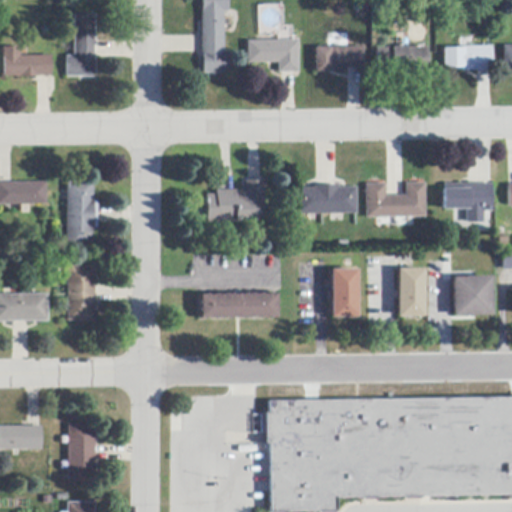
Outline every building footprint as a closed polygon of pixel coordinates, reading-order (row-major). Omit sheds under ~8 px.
[(227,0),(227,8),(227,13),(222,13),(222,18),(223,52),(228,52),(228,74),(202,74),(202,55),(201,55),(201,53),(200,37),(200,10),(201,10),(201,0),(227,0)] [(93,43),(93,58),(93,77),(65,77),(65,59),(73,59),(73,15),(93,15),(93,43)] [(293,73),(281,73),(277,73),(277,63),(246,64),(246,42),(297,41),(297,73),(293,73)] [(511,69),(502,70),(502,46),(511,46),(511,69)] [(18,50),(18,57),(27,57),(50,56),(50,77),(36,77),(36,78),(19,78),(19,77),(3,77),(2,58),(1,58),(1,48),(18,47),(18,50)] [(489,71),(478,71),(461,71),(461,69),(442,69),(442,49),(462,48),(490,47),(491,71),(489,71)] [(359,68),(347,68),(341,68),(341,70),(330,70),(330,73),(314,73),(314,48),(362,48),(362,68),(359,68)] [(390,71),(379,71),(375,71),(375,49),(390,49),(391,49),(391,48),(394,48),(425,48),(425,71),(390,71)] [(215,191),(220,191),(232,191),(245,190),(244,181),(247,181),(260,181),(263,181),(263,209),(255,209),(255,222),(206,223),(205,195),(215,195),(215,191)] [(96,208),(97,223),(97,229),(91,229),(91,247),(66,248),(66,239),(66,230),(66,182),(92,182),(92,202),(96,202),(96,208)] [(0,183),(10,183),(45,183),(45,205),(27,205),(27,214),(19,214),(19,205),(0,205),(0,183)] [(425,218),(365,219),(365,185),(385,184),(385,197),(388,197),(402,196),(405,196),(405,184),(424,184),(425,218)] [(491,212),(483,212),(483,223),(466,223),(466,210),(454,210),(443,211),(443,185),(468,185),(491,185),(492,185),(492,212),(491,212)] [(356,215),(344,215),(328,215),(317,215),(307,215),(296,215),(296,189),(313,189),(313,186),(317,186),(334,186),(337,186),(338,189),(356,188),(356,215)] [(511,269),(502,270),(502,266),(502,253),(511,252),(511,269)] [(94,287),(94,301),(94,321),(67,321),(67,266),(93,266),(94,287)] [(331,318),(330,271),(356,270),(357,318),(331,318)] [(413,270),(423,270),(423,318),(397,318),(397,270),(413,270)] [(452,278),(490,277),(491,316),(453,317),(452,278)] [(26,322),(12,323),(0,323),(0,295),(46,295),(47,322),(26,322)] [(200,296),(274,295),(276,295),(276,318),(200,319),(200,296)] [(511,496),(430,497),(405,498),(377,498),(364,498),(336,499),(336,511),(268,511),(268,444),(266,444),(265,414),(268,414),(268,402),(511,398),(511,496)] [(93,446),(93,461),(93,481),(66,481),(66,470),(66,463),(67,425),(93,426),(93,446)] [(28,450),(11,450),(0,450),(0,427),(27,427),(39,427),(40,450),(28,450)] [(93,511),(66,511),(66,503),(93,503),(93,511)]
